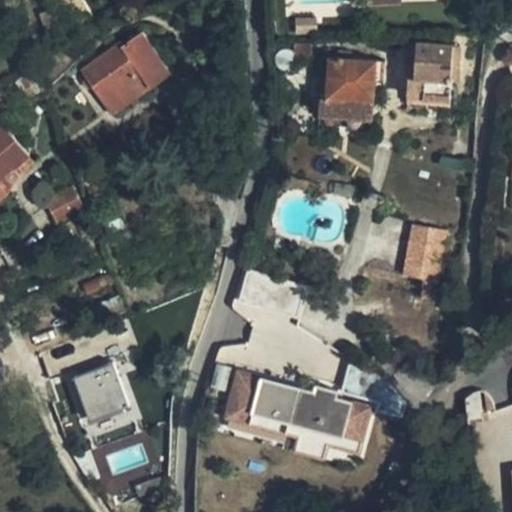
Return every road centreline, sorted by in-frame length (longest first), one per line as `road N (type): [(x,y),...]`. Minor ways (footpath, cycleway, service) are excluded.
road 1 (residential): [(183,511),(188,429),(246,215),(260,109),(256,0)]
road 2 (residential): [(381,511),(460,387),(511,360)]
